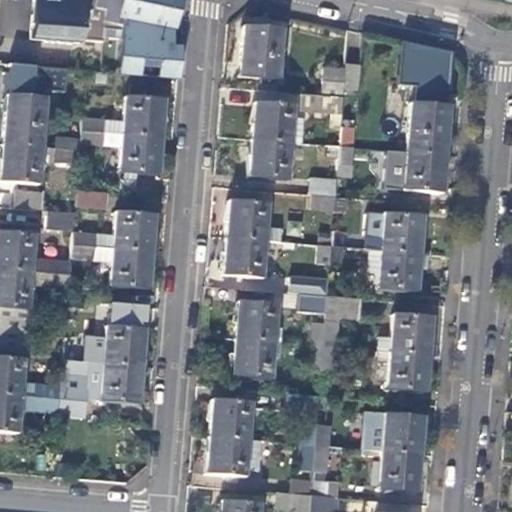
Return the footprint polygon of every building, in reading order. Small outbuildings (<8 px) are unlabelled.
[(100,37),(102,22),(104,10),(94,8),(95,0),(29,0),(27,38),(77,42),(78,39),(100,41),(100,37)] [(116,19),(119,0),(95,0),(94,8),(104,10),(102,22),(119,27),(120,20),(116,19)] [(120,20),(172,30),(175,30),(179,14),(182,0),(119,0),(116,19),(120,20)] [(172,30),(120,20),(119,27),(119,39),(116,74),(177,78),(179,55),(180,46),(170,44),(171,39),(172,30)] [(119,27),(102,22),(100,37),(119,39),(119,27)] [(238,76),(275,80),(279,29),(242,26),(238,76)] [(400,41),(396,84),(413,86),(411,103),(440,106),(441,95),(446,95),(448,52),(429,47),(400,41)] [(342,70),(340,93),(354,94),(356,66),(343,65),(342,70)] [(62,70),(4,66),(2,97),(28,98),(29,90),(61,93),(62,70)] [(340,99),(340,93),(342,70),(321,68),(318,97),(340,99)] [(83,88),(110,90),(111,74),(97,73),(84,73),(83,88)] [(338,116),(340,99),(318,97),(299,95),(297,113),(338,116)] [(0,119),(0,145),(37,148),(40,99),(28,98),(2,97),(0,119)] [(120,135),(159,138),(161,100),(123,97),(121,122),(120,135)] [(252,102),(249,139),(287,142),(299,143),(302,117),(289,115),(289,106),(252,102)] [(403,152),(441,156),(445,106),(440,106),(411,103),(407,103),(403,152)] [(103,120),(80,118),(79,131),(102,133),(103,120)] [(121,122),(103,120),(102,133),(120,135),(121,122)] [(350,149),(352,130),(338,130),(337,148),(350,149)] [(102,133),(79,131),(79,139),(78,143),(101,145),(102,133)] [(120,135),(102,133),(101,145),(119,147),(120,135)] [(155,176),(159,138),(120,135),(119,147),(118,172),(155,176)] [(78,143),(79,139),(54,138),(53,149),(78,151),(78,143)] [(287,142),(249,139),(245,178),(283,181),(285,157),(287,142)] [(287,142),(285,157),(302,158),(304,144),(299,143),(287,142)] [(37,148),(0,145),(0,183),(34,186),(37,148)] [(335,172),(335,167),(337,148),(322,147),(320,171),(335,172)] [(349,168),(350,149),(337,148),(335,167),(349,168)] [(76,164),(78,151),(53,149),(53,162),(76,164)] [(438,195),(441,156),(403,152),(400,191),(438,195)] [(332,199),(333,181),(306,179),(305,197),(308,197),(332,199)] [(10,208),(37,210),(38,195),(12,192),(10,208)] [(72,209),(103,212),(104,195),(74,192),(72,209)] [(307,211),(331,213),(332,199),(308,197),(307,211)] [(226,201),(223,237),(261,241),(262,229),(264,204),(226,201)] [(72,215),(45,213),(43,231),(70,234),(72,215)] [(107,249),(148,252),(151,215),(111,213),(108,237),(107,249)] [(379,252),(415,256),(418,217),(382,214),(379,252)] [(261,241),(279,243),(279,231),(262,229),(261,241)] [(0,270),(25,272),(28,235),(0,232),(0,270)] [(343,234),(329,233),(328,247),(342,249),(343,234)] [(69,247),(107,249),(108,237),(70,234),(69,247)] [(261,241),(223,237),(220,275),(258,279),(261,241)] [(106,265),(107,249),(69,247),(68,261),(106,265)] [(342,249),(328,247),(326,266),(341,267),(342,249)] [(146,292),(148,252),(107,249),(106,265),(104,289),(146,292)] [(379,252),(368,251),(366,267),(377,268),(379,252)] [(412,293),(415,256),(379,252),(377,268),(375,289),(412,293)] [(67,275),(68,263),(44,261),(43,273),(67,275)] [(0,333),(20,335),(25,272),(0,270),(0,333)] [(296,295),(322,298),(323,283),(288,279),(286,294),(296,295)] [(322,298),(296,295),(295,314),(320,316),(322,298)] [(358,300),(322,298),(320,316),(320,325),(318,346),(331,348),(333,319),(356,321),(358,300)] [(233,303),(230,340),(271,342),(274,306),(233,303)] [(105,304),(103,327),(142,331),(144,309),(105,304)] [(387,353),(425,357),(427,319),(390,316),(387,353)] [(318,346),(320,325),(307,323),(305,345),(318,346)] [(101,349),(62,346),(60,360),(138,366),(142,331),(103,327),(101,349)] [(0,395),(15,396),(20,335),(0,333),(0,395)] [(271,342),(230,340),(227,378),(268,381),(271,342)] [(316,372),(318,346),(305,345),(303,371),(316,372)] [(328,374),(331,348),(318,346),(316,372),(328,374)] [(421,393),(425,357),(387,353),(384,390),(421,393)] [(134,405),(138,366),(60,360),(58,387),(57,400),(56,413),(56,415),(82,417),(85,376),(98,377),(97,401),(134,405)] [(57,400),(58,387),(34,385),(33,398),(57,400)] [(313,411),(314,396),(284,393),(283,408),(313,411)] [(15,410),(15,396),(0,395),(0,432),(13,434),(15,410)] [(33,398),(15,396),(15,410),(32,411),(33,398)] [(56,413),(57,400),(33,398),(32,411),(56,413)] [(209,399),(206,436),(244,440),(246,403),(209,399)] [(379,452),(416,455),(419,419),(382,415),(379,452)] [(310,446),(312,425),(299,423),(297,444),(310,446)] [(325,426),(312,425),(310,446),(324,447),(325,426)] [(244,440),(206,436),(203,474),(240,478),(241,472),(244,440)] [(258,441),(244,440),(241,472),(256,473),(258,441)] [(308,470),(310,446),(297,444),(295,469),(308,470)] [(324,447),(310,446),(308,470),(306,497),(331,499),(335,448),(324,447)] [(379,452),(367,451),(364,481),(376,481),(379,452)] [(413,494),(416,455),(379,452),(376,481),(375,490),(413,494)] [(304,511),(306,497),(276,494),(274,508),(292,510),(291,511),(304,511)] [(333,511),(334,499),(331,499),(306,497),(304,511),(333,511)] [(218,501),(217,511),(255,511),(256,505),(218,501)]
